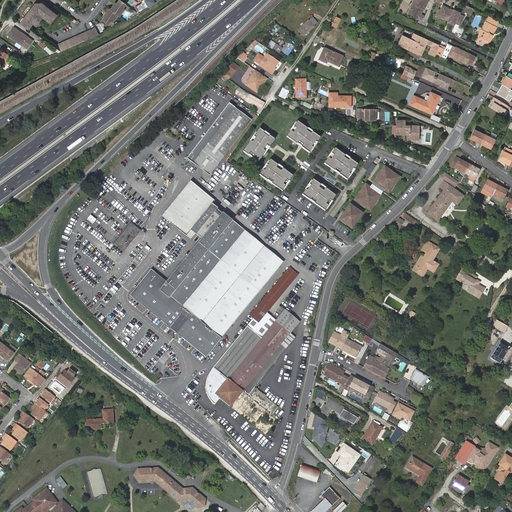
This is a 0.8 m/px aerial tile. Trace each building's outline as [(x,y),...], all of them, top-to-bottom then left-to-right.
[(108,16),(106,20),(112,24),(115,20),(116,22),(121,14),(123,15),(127,8),(126,7),(128,3),(122,0),(121,0),(120,3),(118,2),(113,9),(112,8),(107,16),(108,16)] [(144,0),(135,6),(140,13),(155,4),(160,0),(144,0)] [(422,15),(425,9),(423,8),(424,6),(426,6),(428,1),(425,0),(414,0),(413,4),(414,4),(409,14),(414,17),(415,15),(420,18),(422,15)] [(57,15),(42,3),(35,4),(20,24),(28,29),(33,23),(40,14),(43,17),(50,23),(57,15)] [(473,9),(466,6),(464,11),(471,14),(473,9)] [(450,22),(449,23),(454,25),(455,23),(460,25),(464,16),(453,11),(453,12),(442,7),(440,11),(439,11),(436,17),(440,19),(440,17),(449,21),(450,22)] [(37,25),(43,17),(40,14),(33,23),(37,25)] [(336,28),(340,18),(334,16),(331,26),(336,28)] [(317,23),(313,18),(309,21),(308,21),(298,30),(304,36),(314,27),(314,26),(317,23)] [(496,27),(498,23),(488,18),(486,22),(485,22),(476,41),(487,46),(493,35),(492,35),(494,31),(495,31),(497,27),(496,27)] [(280,29),(277,25),(266,35),(269,38),(280,29)] [(32,40),(13,27),(7,36),(26,48),(32,40)] [(60,51),(98,35),(95,27),(57,43),(60,51)] [(448,41),(449,39),(435,32),(434,35),(448,41)] [(428,40),(414,33),(411,40),(403,36),(398,45),(419,54),(422,46),(425,47),(426,44),(428,40)] [(41,40),(37,44),(42,48),(45,44),(41,40)] [(282,49),(271,41),(267,46),(279,53),(282,49)] [(294,47),(287,42),(281,51),(288,55),(294,47)] [(439,46),(439,45),(434,43),(432,47),(429,54),(434,56),(435,54),(439,46)] [(441,56),(446,59),(448,54),(452,46),(447,43),(445,48),(444,49),(441,56)] [(49,55),(53,51),(46,44),(42,49),(49,55)] [(437,55),(441,56),(444,49),(439,46),(435,54),(437,55)] [(452,46),(448,54),(471,64),(475,56),(452,46)] [(11,56),(0,49),(0,63),(4,66),(11,56)] [(342,57),(324,49),(319,60),(327,64),(327,62),(338,67),(342,57)] [(24,56),(18,51),(13,58),(19,62),(24,56)] [(370,51),(367,59),(376,63),(377,59),(374,57),(375,53),(370,51)] [(243,52),(237,58),(241,61),(243,62),(247,55),(243,52)] [(261,64),(265,58),(259,54),(255,60),(261,64)] [(273,68),(275,68),(279,62),(268,54),(265,58),(260,65),(270,72),(273,68)] [(417,71),(405,66),(402,74),(413,79),(417,71)] [(427,68),(426,68),(422,77),(448,88),(452,79),(439,73),(438,76),(435,74),(436,72),(427,68)] [(232,75),(226,70),(221,75),(225,78),(228,79),(232,75)] [(246,84),(254,90),(261,80),(264,82),(267,78),(255,70),(246,84)] [(511,74),(510,73),(508,77),(506,75),(502,84),(503,85),(511,90),(511,74)] [(261,80),(254,90),(257,92),(264,82),(261,80)] [(306,80),(296,80),(296,97),(306,97),(306,80)] [(499,90),(496,93),(510,101),(511,97),(511,90),(503,85),(500,90),(499,90)] [(239,88),(236,92),(244,97),(246,94),(239,88)] [(329,93),(329,105),(336,106),(337,107),(341,107),(341,106),(351,106),(351,96),(337,96),(337,93),(329,93)] [(414,96),(410,104),(432,114),(440,96),(431,93),(427,102),(414,96)] [(250,95),(246,101),(250,103),(251,102),(262,108),(264,103),(250,95)] [(502,114),(508,105),(494,97),(492,101),(494,102),(491,107),(496,110),(502,114)] [(251,120),(229,103),(187,158),(209,175),(251,120)] [(369,106),(369,109),(360,109),(360,118),(363,118),(363,120),(376,120),(376,109),(375,109),(375,106),(369,106)] [(417,139),(417,126),(405,125),(404,121),(397,120),(397,134),(407,134),(409,134),(409,139),(417,139)] [(321,137),(298,121),(287,136),(301,146),(310,152),(321,137)] [(275,139),(260,128),(244,151),(259,162),(269,147),(275,139)] [(470,138),(480,143),(485,134),(474,129),(470,138)] [(490,133),(486,131),(485,134),(480,143),(491,148),(496,139),(495,139),(497,135),(492,132),(490,136),(488,136),(490,133)] [(509,165),(511,158),(511,154),(511,151),(511,149),(505,146),(498,160),(509,165)] [(336,148),(325,163),(348,180),(359,164),(336,148)] [(464,175),(470,165),(455,157),(451,166),(461,172),(460,173),(464,175)] [(280,165),(271,159),(260,174),(283,190),(294,175),(280,165)] [(377,166),(373,163),(367,172),(371,174),(377,166)] [(464,175),(463,178),(460,183),(463,184),(466,177),(468,178),(467,179),(474,182),(480,170),(470,165),(464,175)] [(402,178),(386,167),(375,182),(386,190),(391,194),(402,178)] [(456,180),(445,172),(442,177),(452,185),(451,186),(444,182),(440,187),(444,190),(427,213),(438,221),(452,201),(457,204),(463,196),(454,189),(459,182),(456,180)] [(336,195),(314,179),(303,194),(326,210),(336,195)] [(488,196),(491,198),(492,197),(498,185),(487,180),(481,192),(488,196)] [(161,216),(185,236),(189,231),(199,240),(164,282),(150,270),(128,296),(168,329),(179,316),(186,320),(174,335),(205,359),(282,263),(211,205),(214,201),(189,181),(161,216)] [(386,190),(375,182),(371,188),(382,195),(384,193),(386,190)] [(371,188),(366,184),(355,199),(371,211),(382,195),(371,188)] [(498,185),(492,197),(497,199),(498,197),(503,199),(508,190),(498,185)] [(119,190),(114,196),(120,201),(125,195),(119,190)] [(363,213),(351,204),(340,219),(352,228),(363,213)] [(420,224),(406,214),(404,217),(418,226),(420,224)] [(398,218),(393,225),(399,229),(404,221),(398,218)] [(140,231),(130,223),(114,243),(124,251),(140,231)] [(439,249),(427,241),(422,250),(426,253),(424,257),(421,256),(413,270),(423,276),(428,269),(434,272),(438,264),(432,260),(439,249)] [(494,263),(485,257),(481,264),(489,270),(494,263)] [(253,319),(293,270),(289,267),(250,316),(253,319)] [(476,277),(462,268),(459,274),(463,277),(462,280),(464,281),(465,282),(464,283),(470,287),(468,290),(479,297),(484,289),(477,284),(478,281),(475,279),(476,277)] [(298,275),(293,270),(253,319),(259,323),(267,313),(298,275)] [(213,368),(208,375),(207,376),(206,380),(206,383),(206,386),(207,390),(208,394),(210,398),(213,402),(214,404),(220,397),(265,434),(277,420),(243,392),(300,322),(285,310),(276,321),(267,313),(259,323),(253,319),(241,336),(213,368)] [(329,342),(342,349),(347,339),(350,334),(343,331),(341,335),(334,332),(329,342)] [(362,347),(347,339),(342,349),(341,350),(356,358),(362,347)] [(9,347),(2,342),(1,343),(0,344),(0,357),(0,358),(9,347)] [(508,348),(500,343),(490,358),(500,364),(500,363),(503,365),(511,351),(511,348),(509,347),(508,348)] [(370,355),(364,367),(385,378),(390,369),(389,369),(384,365),(387,359),(392,362),(397,354),(380,344),(379,346),(375,352),(381,355),(378,359),(370,355)] [(16,352),(9,347),(0,358),(3,360),(5,358),(9,361),(16,352)] [(23,374),(31,363),(19,354),(15,360),(19,363),(15,367),(23,374)] [(342,370),(330,364),(324,375),(330,378),(330,377),(341,382),(341,383),(345,386),(349,378),(343,375),(344,373),(341,372),(342,370)] [(63,373),(59,377),(69,385),(76,376),(75,375),(78,371),(72,367),(69,370),(68,369),(64,374),(63,373)] [(34,371),(30,368),(24,376),(28,378),(32,381),(38,374),(34,371)] [(420,368),(418,372),(426,377),(428,373),(420,368)] [(41,388),(46,380),(43,377),(46,373),(41,370),(38,374),(32,381),(37,384),(41,388)] [(415,370),(413,374),(414,375),(411,379),(413,380),(410,384),(418,389),(421,385),(420,384),(428,378),(426,377),(418,372),(415,370)] [(370,386),(350,375),(349,378),(345,386),(344,388),(348,390),(349,388),(365,396),(369,389),(370,386)] [(69,385),(59,377),(58,379),(68,387),(69,385)] [(106,391),(97,382),(94,384),(103,394),(106,391)] [(8,402),(10,399),(3,393),(4,391),(2,389),(0,391),(0,395),(0,396),(0,401),(5,406),(8,402)] [(48,406),(55,396),(47,389),(36,403),(46,411),(49,407),(48,406)] [(369,398),(373,391),(369,389),(365,396),(369,398)] [(394,399),(379,391),(373,401),(388,409),(387,411),(391,413),(396,403),(393,401),(394,399)] [(324,403),(319,411),(327,416),(331,408),(340,413),(344,407),(327,397),(325,401),(327,402),(326,404),(324,403)] [(40,420),(47,412),(46,411),(36,403),(34,407),(36,408),(35,410),(32,414),(40,420)] [(407,408),(399,404),(393,415),(400,419),(401,416),(409,420),(414,411),(414,409),(408,406),(407,408)] [(363,419),(346,409),(343,415),(360,425),(363,419)] [(100,423),(113,422),(112,410),(103,410),(104,419),(86,420),(86,430),(100,429),(100,428),(100,423)] [(28,428),(34,420),(24,412),(21,415),(24,417),(23,418),(20,422),(28,428)] [(329,424),(318,417),(315,421),(313,426),(317,427),(317,430),(315,430),(313,437),(318,442),(321,440),(325,441),(329,424)] [(377,422),(374,420),(363,439),(372,445),(382,427),(376,423),(377,422)] [(21,441),(28,432),(18,424),(15,428),(17,429),(16,431),(13,435),(21,441)] [(405,436),(407,433),(397,427),(389,440),(395,443),(401,434),(405,436)] [(11,450),(18,442),(7,433),(4,437),(7,439),(6,440),(3,444),(11,450)] [(456,445),(452,442),(441,458),(446,461),(456,445)] [(475,448),(465,442),(456,458),(465,464),(468,459),(475,448)] [(475,446),(475,448),(468,459),(477,464),(477,468),(485,468),(497,447),(489,442),(485,449),(479,448),(475,446)] [(360,455),(345,444),(339,453),(344,457),(338,466),(348,473),(360,455)] [(0,459),(4,463),(11,454),(1,446),(0,446),(0,450),(0,451),(0,459)] [(499,470),(494,478),(502,483),(509,471),(510,472),(511,469),(511,460),(504,455),(498,464),(500,465),(497,469),(499,470)] [(433,469),(412,456),(406,467),(421,476),(417,483),(422,486),(433,469)] [(319,472),(301,466),(297,476),(316,482),(319,472)] [(154,481),(153,469),(138,469),(135,476),(139,481),(154,481)] [(159,469),(153,469),(154,481),(179,501),(188,500),(197,508),(204,506),(205,499),(192,488),(182,489),(159,469)] [(372,480),(363,475),(355,488),(357,490),(355,494),(361,498),(372,480)] [(62,488),(67,485),(59,476),(55,480),(62,488)] [(459,476),(452,486),(461,492),(463,490),(467,484),(468,481),(459,476)] [(324,499),(331,506),(339,498),(329,488),(321,495),(324,499)] [(40,511),(45,507),(49,511),(47,511),(70,511),(68,509),(67,510),(63,506),(64,505),(60,501),(54,506),(51,503),(53,502),(43,489),(30,499),(32,501),(20,510),(18,508),(12,511),(33,511),(38,509),(40,511)] [(503,509),(507,502),(502,498),(498,505),(503,509)] [(325,511),(331,506),(324,499),(317,506),(310,511),(325,511)] [(339,511),(346,506),(342,502),(333,510),(334,511),(339,511)]
